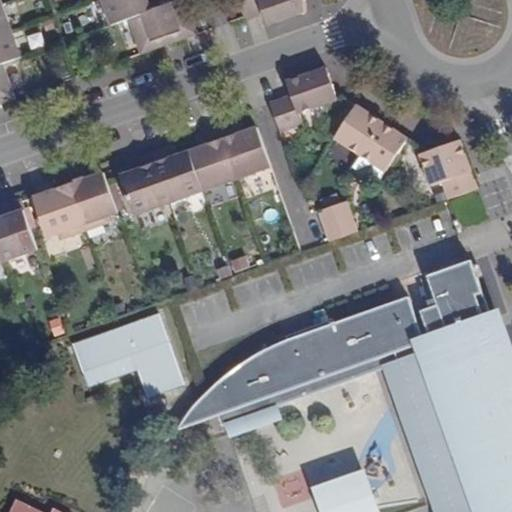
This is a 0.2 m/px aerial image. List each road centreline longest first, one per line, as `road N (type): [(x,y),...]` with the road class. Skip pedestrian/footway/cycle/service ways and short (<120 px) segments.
road 1 (residential): [(231,68),(0,149)]
road 2 (residential): [(391,12),(231,68)]
road 3 (residential): [(391,12),(419,63),(460,79),(489,74)]
